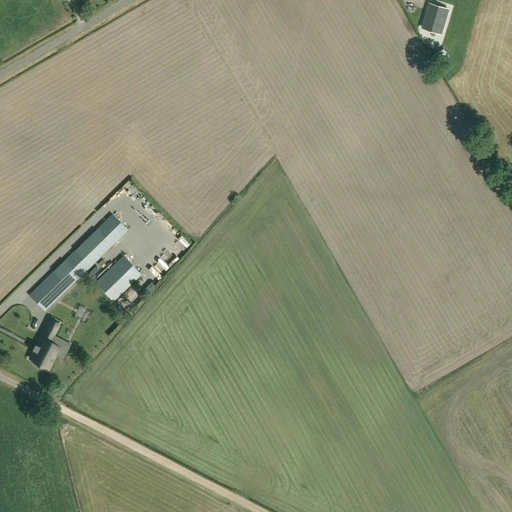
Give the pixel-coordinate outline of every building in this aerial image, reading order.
[(429,4),(422,28),(424,28),(440,33),(442,34),(449,10),(447,9),(431,4),(429,4)] [(445,61),(440,52),(433,56),(438,65),(445,61)] [(132,190),(125,194),(132,206),(138,203),(132,190)] [(113,214),(37,288),(30,295),(42,307),(49,300),(53,304),(128,230),(113,214)] [(176,250),(180,247),(171,237),(167,241),(176,250)] [(158,247),(147,258),(154,265),(165,255),(158,247)] [(173,254),(165,262),(172,269),(180,260),(173,254)] [(114,302),(125,291),(142,275),(124,255),(96,282),(114,302)] [(59,324),(50,320),(37,345),(36,344),(33,350),(34,351),(30,358),(33,360),(49,368),(59,348),(49,342),(59,324)]
